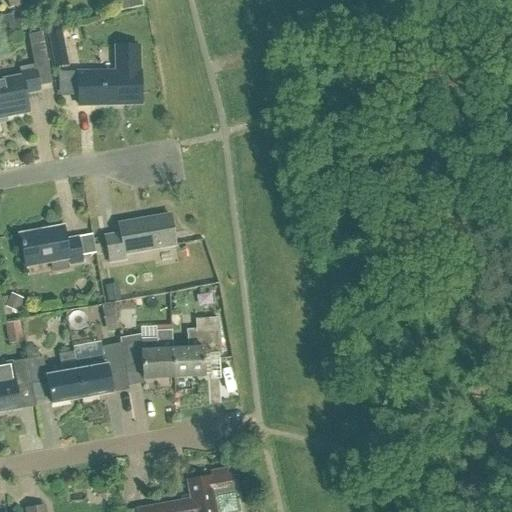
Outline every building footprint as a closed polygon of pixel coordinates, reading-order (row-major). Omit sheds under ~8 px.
[(19,0),(6,0),(8,9),(20,6),(19,0)] [(118,0),(121,12),(142,7),(140,0),(118,0)] [(10,18),(0,19),(0,29),(1,34),(13,31),(10,18)] [(25,31),(23,19),(13,21),(16,33),(25,31)] [(63,32),(48,34),(55,72),(70,69),(63,32)] [(0,118),(29,113),(25,94),(39,92),(39,88),(50,86),(41,35),(28,37),(33,67),(20,70),(22,78),(0,81),(0,118)] [(78,74),(78,107),(140,105),(139,72),(138,48),(115,48),(116,73),(78,74)] [(118,225),(120,235),(105,237),(109,263),(126,260),(125,255),(175,246),(169,216),(118,225)] [(25,268),(69,260),(70,266),(83,263),(78,239),(66,242),(63,228),(19,236),(25,268)] [(10,296),(5,307),(16,312),(21,301),(10,296)] [(116,330),(112,304),(101,306),(104,331),(116,330)] [(172,350),(173,379),(204,376),(203,357),(221,355),(218,318),(194,320),(195,330),(185,330),(187,349),(172,350)] [(22,343),(19,323),(3,325),(6,345),(22,343)] [(119,344),(124,372),(142,369),(143,381),(173,379),(172,350),(171,350),(170,331),(156,332),(156,340),(140,340),(140,336),(119,339),(120,344),(119,344)] [(75,362),(82,402),(108,397),(103,372),(123,368),(119,344),(101,348),(102,357),(75,362)] [(31,384),(35,406),(47,404),(48,408),(82,402),(75,362),(73,362),(72,353),(58,355),(61,374),(44,377),(41,359),(39,359),(37,349),(25,351),(27,361),(31,384)] [(0,416),(15,414),(11,388),(31,384),(27,361),(0,366),(0,416)] [(211,477),(210,477),(187,481),(190,500),(135,510),(135,511),(216,511),(214,497),(239,493),(235,469),(210,473),(210,475),(211,477)]
